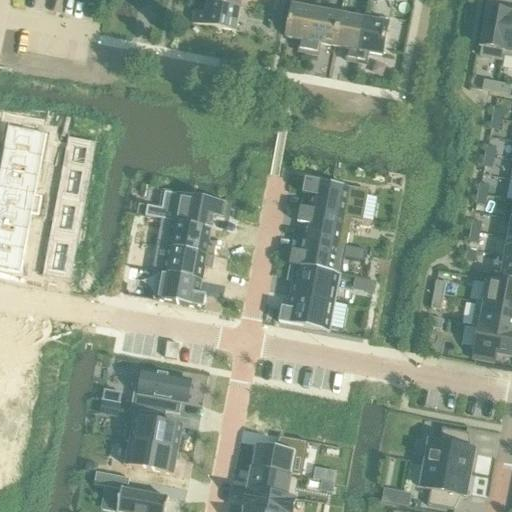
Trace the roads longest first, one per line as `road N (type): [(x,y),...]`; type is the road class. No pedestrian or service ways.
road 1 (residential): [(246,344),(511,392)]
road 2 (residential): [(0,298),(246,344)]
road 3 (residential): [(273,176),(246,344)]
road 4 (residential): [(246,344),(216,511)]
